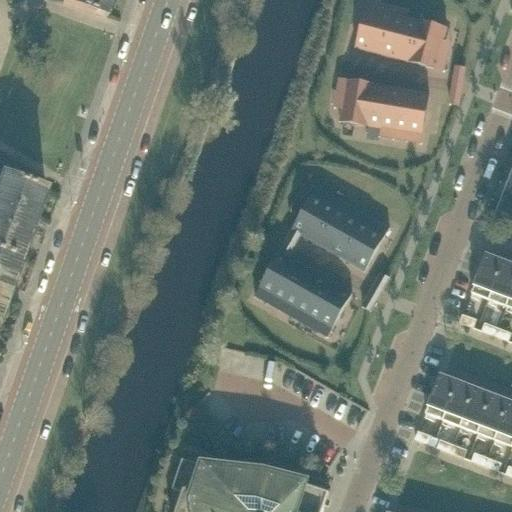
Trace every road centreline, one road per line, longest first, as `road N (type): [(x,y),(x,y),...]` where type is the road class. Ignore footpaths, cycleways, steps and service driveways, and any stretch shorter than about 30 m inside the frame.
road 1 (tertiary): [(0,484),(169,0)]
road 2 (residential): [(354,511),(464,223)]
road 3 (residential): [(511,97),(464,223)]
